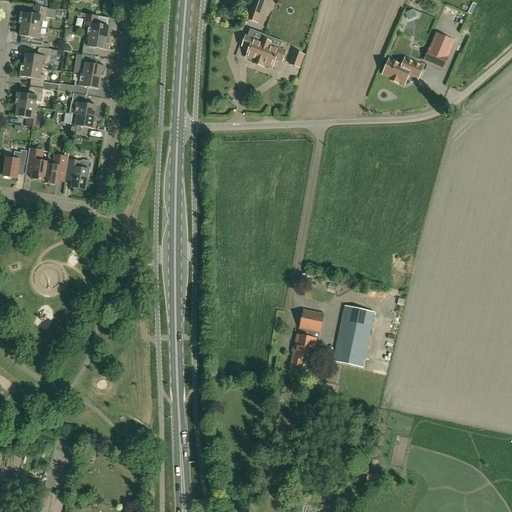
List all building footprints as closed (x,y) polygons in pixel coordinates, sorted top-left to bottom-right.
[(254,0),(247,20),(257,23),(265,0),(254,0)] [(298,0),(296,6),(305,9),(307,0),(298,0)] [(39,28),(40,21),(45,22),(47,9),(34,7),(33,15),(21,13),(19,25),(21,25),(39,28)] [(298,27),(302,10),(295,8),(290,25),(298,27)] [(107,39),(109,27),(97,25),(99,17),(86,15),(84,28),(88,29),(87,36),(90,36),(107,39)] [(40,35),(42,28),(39,28),(21,25),(20,37),(31,39),(30,47),(39,49),(39,48),(43,49),(45,36),(40,35)] [(427,49),(429,50),(425,60),(442,68),(447,58),(436,53),(442,40),(433,35),(427,49)] [(108,51),(110,39),(107,39),(90,36),(89,43),(84,42),(82,55),(95,57),(96,49),(108,51)] [(261,42),(246,37),(242,47),(249,50),(246,59),(254,61),(253,62),(263,66),(263,65),(272,68),(275,59),(282,62),(285,52),(271,46),(271,43),(262,40),(261,42)] [(50,63),(52,50),(43,49),(39,48),(39,49),(38,56),(26,55),(24,66),(42,69),(44,70),(45,63),(50,63)] [(293,53),(288,66),(298,69),(302,57),(293,53)] [(93,65),(95,57),(82,55),(80,68),(84,69),(83,75),(83,76),(101,79),(103,79),(105,67),(93,65)] [(398,84),(399,82),(404,84),(408,75),(417,79),(423,67),(405,59),(402,66),(389,60),(383,75),(391,78),(390,80),(398,84)] [(58,92),(59,86),(44,83),(45,76),(41,75),(42,69),(24,66),(22,65),(20,77),(31,79),(30,87),(43,89),(58,92)] [(99,90),(101,79),(83,76),(83,75),(81,75),(80,82),(75,81),(73,94),(86,96),(87,88),(99,90)] [(41,103),(43,89),(30,87),(29,95),(17,94),(15,105),(17,106),(35,108),(36,102),(41,103)] [(95,118),(97,106),(85,105),(86,96),(73,94),(71,107),(76,108),(74,115),(77,115),(95,118)] [(39,129),(41,116),(36,115),(38,108),(35,108),(17,106),(16,117),(27,119),(26,127),(39,129)] [(95,130),(97,118),(95,118),(77,115),(76,122),(71,121),(70,130),(69,134),(82,136),(83,128),(95,130)] [(27,166),(25,173),(32,175),(31,180),(44,182),(47,165),(47,163),(41,162),(42,158),(39,158),(40,152),(29,150),(27,166)] [(25,166),(27,152),(21,151),(20,153),(14,152),(13,160),(6,159),(3,177),(16,179),(19,165),(25,166)] [(44,182),(44,184),(57,186),(57,181),(64,182),(66,174),(68,158),(57,157),(56,162),(54,162),(53,166),(47,165),(44,182)] [(85,190),(88,171),(90,170),(91,164),(90,162),(82,161),(81,162),(70,161),(68,172),(74,173),(72,188),(85,190)] [(362,368),(374,313),(345,307),(333,362),(362,368)] [(324,315),(303,311),(299,329),(298,336),(291,366),(302,368),(303,360),(311,362),(315,339),(319,340),(324,315)] [(390,344),(396,346),(398,337),(392,336),(390,344)] [(373,486),(375,476),(368,474),(365,484),(373,486)] [(44,482),(37,480),(35,489),(42,491),(44,482)] [(354,493),(352,505),(359,506),(361,494),(354,493)]
